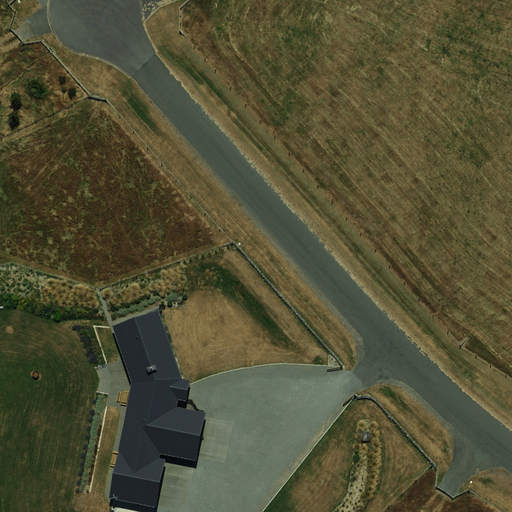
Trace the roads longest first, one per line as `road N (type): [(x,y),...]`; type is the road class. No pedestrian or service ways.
road 1 (residential): [(97,7),(306,253),(467,424),(511,455)]
road 2 (track): [(414,368),(328,383),(260,463),(235,511)]
